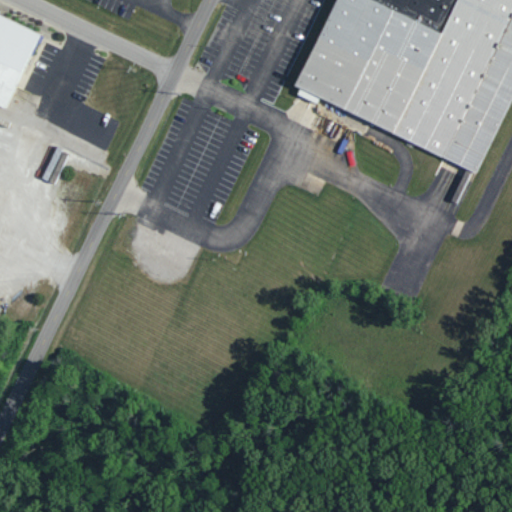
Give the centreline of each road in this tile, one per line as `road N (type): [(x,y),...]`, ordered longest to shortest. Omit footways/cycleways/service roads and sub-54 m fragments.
road 1 (residential): [(0,415),(204,0)]
road 2 (residential): [(171,71),(26,0)]
